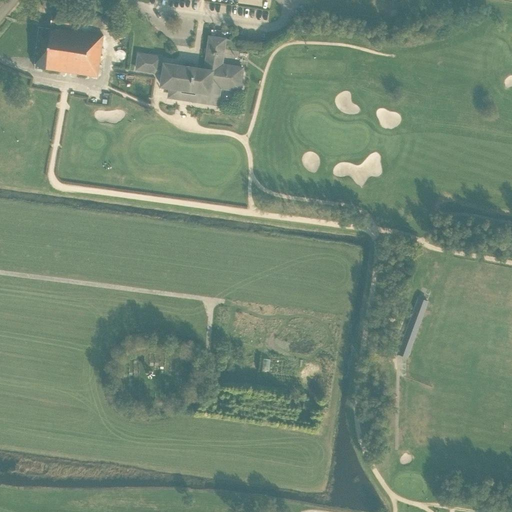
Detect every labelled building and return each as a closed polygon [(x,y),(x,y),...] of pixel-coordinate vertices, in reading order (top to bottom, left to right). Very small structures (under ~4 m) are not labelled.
[(70,27),(71,19),(52,16),(50,24),(70,27)] [(59,30),(39,27),(35,57),(36,58),(35,68),(97,77),(104,34),(59,28),(59,30)] [(219,100),(220,90),(239,92),(243,68),(222,65),(225,39),(210,37),(205,70),(165,64),(162,86),(171,88),(170,93),(219,100)] [(158,57),(139,54),(137,69),(159,72),(159,67),(156,67),(158,57)] [(407,357),(429,300),(419,296),(397,353),(407,357)]
